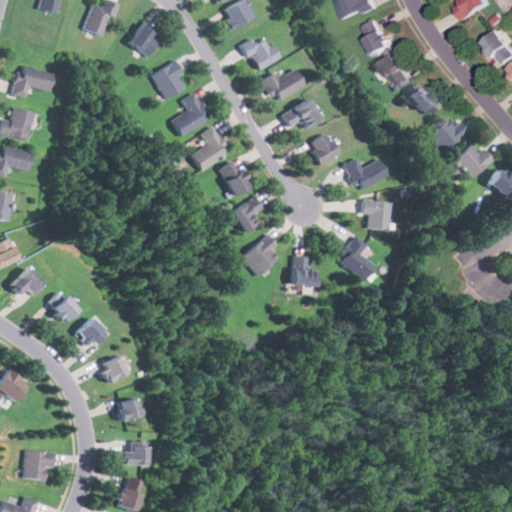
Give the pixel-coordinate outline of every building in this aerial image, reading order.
[(38,0),(36,8),(53,13),(56,0),(38,0)] [(102,0),(100,5),(92,1),(80,28),(100,37),(115,3),(107,0),(102,0)] [(234,0),(218,11),(230,30),(253,15),(243,0),(234,0)] [(335,0),(344,20),(378,6),(375,0),(335,0)] [(457,6),(463,18),(490,3),(488,0),(464,0),(465,1),(457,6)] [(363,27),(378,53),(394,43),(379,17),(363,27)] [(145,56),(159,39),(140,24),(126,41),(145,56)] [(484,41),(503,66),(511,59),(511,47),(499,30),(484,41)] [(278,55),(264,36),(253,43),(249,37),(238,44),(256,70),(278,55)] [(414,77),(396,52),(381,63),(399,88),(414,77)] [(181,72),(173,59),(149,74),(163,98),(182,87),(175,75),(181,72)] [(26,85),(46,89),(50,72),(16,64),(10,93),(23,96),(26,85)] [(260,79),(273,101),(302,84),(293,67),(276,77),(273,71),(260,79)] [(425,115),(439,101),(421,82),(407,95),(425,115)] [(179,100),(184,109),(168,120),(178,136),(207,117),(191,92),(179,100)] [(286,126),(299,119),(303,126),(319,118),(307,97),(279,113),(286,126)] [(0,118),(0,131),(25,138),(32,111),(10,105),(7,119),(0,118)] [(437,151),(465,128),(458,119),(451,125),(445,118),(424,135),(437,151)] [(188,153),(198,170),(226,152),(209,125),(197,133),(204,144),(188,153)] [(306,143),(319,163),(338,150),(325,131),(306,143)] [(450,160),(469,178),(490,157),(480,147),(476,152),(467,143),(450,160)] [(0,176),(2,177),(5,165),(25,170),(29,152),(0,144),(0,176)] [(358,166),(354,158),(343,163),(354,189),(385,175),(378,158),(358,166)] [(217,169),(232,194),(249,184),(234,159),(217,169)] [(487,182),(511,199),(511,179),(496,168),(487,182)] [(0,218),(6,219),(9,191),(0,190),(0,218)] [(258,205),(251,196),(229,212),(243,232),(258,221),(250,211),(258,205)] [(366,212),(364,228),(385,230),(388,201),(360,198),(358,212),(366,212)] [(239,258),(256,275),(275,257),(267,250),(275,242),(265,232),(239,258)] [(334,258),(361,280),(373,265),(357,252),(364,244),(353,235),(334,258)] [(0,263),(15,259),(8,237),(0,239),(0,263)] [(314,268),(305,268),(305,255),(290,255),(290,284),(314,284),(314,268)] [(32,293),(43,283),(26,265),(9,283),(18,293),(25,286),(32,293)] [(59,289),(45,301),(62,320),(76,309),(59,289)] [(106,332),(89,316),(73,332),(85,344),(90,339),(94,343),(106,332)] [(107,381),(125,371),(116,354),(97,364),(107,381)] [(0,372),(0,390),(15,399),(25,380),(3,367),(0,372)] [(117,399),(118,417),(137,416),(136,398),(117,399)] [(119,450),(119,464),(146,464),(146,444),(128,444),(128,450),(119,450)] [(53,451),(23,449),(21,477),(43,479),(43,466),(51,467),(53,451)] [(131,510),(142,481),(124,475),(113,503),(131,510)] [(0,511),(31,511),(36,499),(22,495),(19,505),(0,499),(0,511)]
